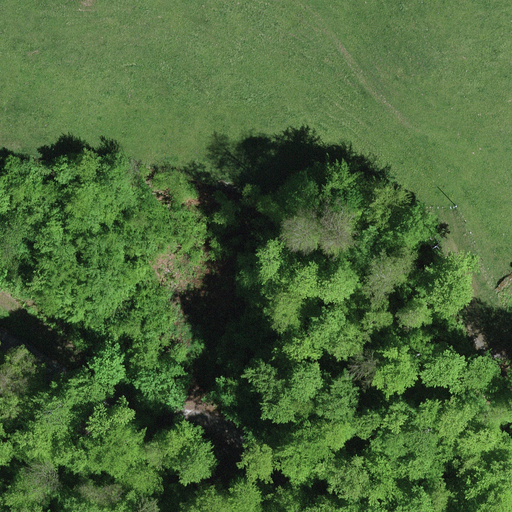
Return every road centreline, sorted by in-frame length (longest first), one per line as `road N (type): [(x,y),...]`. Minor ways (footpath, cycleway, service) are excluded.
road 1 (track): [(307,0),(438,155),(449,193),(445,256),(489,338),(511,353)]
road 2 (track): [(296,511),(285,474),(253,439),(227,424),(103,389),(0,339)]
road 3 (track): [(0,293),(103,389)]
